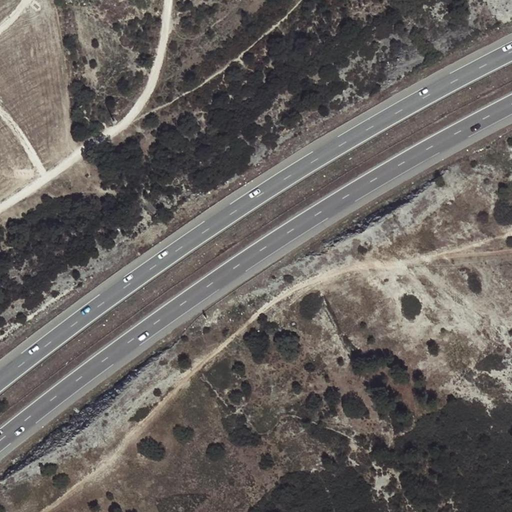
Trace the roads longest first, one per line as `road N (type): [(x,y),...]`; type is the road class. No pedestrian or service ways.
road 1 (motorway): [(0,439),(234,268),(410,157),(511,105)]
road 2 (motorway): [(511,54),(210,226),(0,380)]
road 3 (track): [(41,511),(100,470),(246,325),(347,262),(511,249)]
road 4 (track): [(0,206),(127,121),(154,77),(168,0)]
